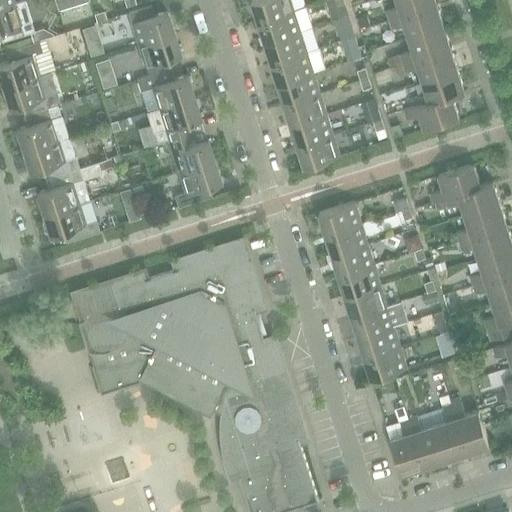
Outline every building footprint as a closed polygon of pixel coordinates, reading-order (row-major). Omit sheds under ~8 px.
[(21,0),(15,2),(0,6),(0,36),(2,42),(34,31),(24,0),(21,0)] [(251,0),(258,21),(294,10),(295,11),(306,7),(304,0),(251,0)] [(345,4),(343,0),(326,0),(333,21),(349,16),(345,4)] [(386,10),(389,19),(438,4),(436,0),(396,0),(399,6),(386,10)] [(131,23),(138,44),(174,33),(167,11),(155,15),(151,4),(128,12),(132,22),(131,23)] [(405,24),(409,37),(444,25),(438,4),(389,19),(392,28),(405,24)] [(258,21),(265,42),(301,30),(295,11),(294,10),(258,21)] [(106,19),(105,13),(104,11),(94,14),(97,22),(106,19)] [(400,54),(403,63),(451,47),(444,25),(409,37),(413,50),(400,54)] [(355,36),(352,26),(339,31),(342,40),(355,36)] [(265,42),(271,62),(307,51),(301,30),(265,42)] [(145,65),(149,76),(171,68),(168,58),(181,54),(174,33),(138,44),(145,65)] [(358,46),(355,36),(342,40),(345,50),(358,46)] [(0,64),(0,80),(2,87),(38,75),(31,55),(42,51),(39,40),(4,51),(8,62),(0,64)] [(418,67),(422,80),(458,69),(451,47),(403,63),(406,71),(418,67)] [(271,62),(278,83),(314,72),(307,51),(271,62)] [(368,77),(365,67),(357,70),(361,80),(368,77)] [(152,87),(159,107),(194,96),(187,75),(175,79),(171,68),(149,76),(137,79),(141,90),(152,87)] [(404,109),(404,110),(465,91),(458,69),(422,80),(427,93),(414,97),(416,105),(404,109)] [(278,83),(285,104),(320,92),(314,72),(278,83)] [(25,115),(58,104),(59,104),(56,92),(44,96),(38,75),(2,87),(9,108),(22,104),(25,115)] [(371,87),(368,77),(361,80),(364,89),(371,87)] [(403,126),(394,89),(381,92),(390,129),(403,126)] [(465,91),(404,110),(407,119),(419,115),(424,129),(460,117),(453,96),(465,92),(465,91)] [(285,104),(291,124),(327,113),(320,92),(285,104)] [(158,143),(169,139),(192,132),(188,121),(201,118),(194,96),(159,107),(148,111),(158,143)] [(22,151),(68,136),(58,104),(25,115),(28,125),(16,129),(22,151)] [(381,118),(378,109),(371,111),(366,113),(369,123),(374,121),(381,118)] [(291,124),(298,145),(334,134),(327,113),(291,124)] [(385,128),(381,118),(374,121),(377,130),(385,128)] [(146,126),(133,129),(136,147),(150,144),(146,126)] [(169,139),(179,171),(214,160),(208,139),(195,142),(192,132),(169,139)] [(334,134),(298,145),(304,166),(340,155),(334,134)] [(42,168),(45,178),(79,167),(69,136),(68,136),(22,151),(29,172),(42,168)] [(214,160),(179,171),(186,192),(174,195),(178,207),(212,196),(209,185),(221,181),(214,160)] [(36,193),(43,214),(90,199),(83,180),(102,174),(98,161),(79,167),(45,178),(48,189),(36,193)] [(430,192),(433,201),(494,182),(493,180),(481,184),(474,163),(438,174),(443,188),(430,192)] [(461,202),(465,215),(501,203),(494,182),(433,201),(433,202),(446,198),(448,206),(461,202)] [(409,207),(406,197),(394,201),(397,211),(402,210),(409,207)] [(90,199),(43,214),(49,236),(62,232),(65,242),(100,231),(90,199)] [(319,212),(326,233),(362,222),(355,201),(319,212)] [(456,232),(459,240),(508,225),(501,203),(465,215),(469,228),(456,232)] [(412,217),(409,207),(402,210),(405,219),(412,217)] [(326,233),(332,254),(368,243),(362,222),(326,233)] [(475,245),(479,258),(511,247),(511,238),(508,225),(459,240),(462,249),(475,245)] [(436,226),(421,227),(422,242),(437,241),(436,226)] [(240,242),(176,263),(178,268),(147,278),(145,272),(78,294),(86,319),(79,321),(88,351),(91,351),(95,363),(93,364),(102,393),(147,378),(148,376),(209,407),(210,405),(221,412),(221,414),(221,416),(220,433),(222,449),(224,460),(227,470),(231,480),(239,477),(250,511),(279,511),(319,500),(299,438),(302,437),(271,337),(265,339),(255,308),(261,307),(240,242)] [(332,254),(339,275),(375,263),(368,243),(332,254)] [(470,275),(473,284),(511,271),(511,247),(479,258),(483,271),(470,275)] [(426,258),(422,248),(415,251),(418,260),(426,258)] [(339,275),(345,295),(381,284),(375,263),(339,275)] [(488,289),(493,302),(511,295),(511,271),(473,284),(476,293),(488,289)] [(435,289),(432,280),(425,282),(428,292),(435,289)] [(388,305),(381,284),(345,295),(352,316),(388,305)] [(511,295),(493,302),(497,315),(484,319),(491,340),(511,332),(511,321),(511,320),(511,295)] [(402,300),(388,305),(352,316),(358,337),(394,325),(408,321),(402,300)] [(448,331),(442,310),(434,313),(441,333),(448,331)] [(401,346),(394,325),(358,337),(365,357),(401,346)] [(452,340),(448,331),(441,333),(444,343),(452,340)] [(509,353),(511,363),(511,340),(493,347),(496,357),(509,353)] [(401,346),(365,357),(372,378),(408,367),(401,346)] [(461,401),(452,404),(468,452),(490,445),(479,409),(465,414),(461,401)] [(448,419),(435,424),(446,459),(468,452),(452,404),(444,407),(448,419)] [(418,415),(409,418),(424,466),(446,459),(435,424),(422,428),(418,415)] [(424,466),(409,418),(400,421),(404,433),(390,438),(402,473),(424,466)]
